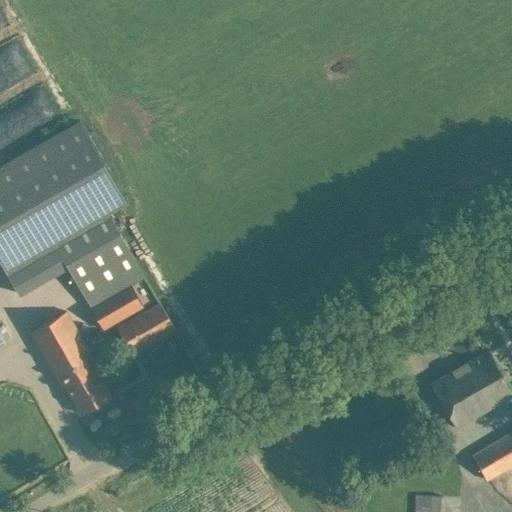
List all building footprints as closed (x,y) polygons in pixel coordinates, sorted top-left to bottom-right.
[(0,257),(21,292),(67,265),(91,305),(144,274),(108,214),(124,205),(126,203),(91,144),(78,122),(0,168),(0,257)] [(130,283),(91,307),(104,329),(143,305),(130,283)] [(175,328),(160,302),(116,328),(132,354),(175,328)] [(112,395),(102,378),(95,366),(97,364),(66,310),(30,331),(61,385),(64,384),(80,413),(112,395)] [(511,394),(511,389),(499,367),(489,350),(431,384),(456,427),(511,394)] [(489,479),(511,464),(511,430),(474,455),(489,479)] [(419,495),(417,511),(442,511),(443,496),(419,495)]
